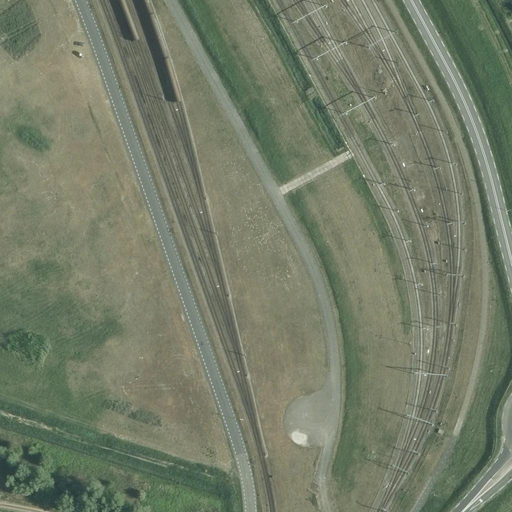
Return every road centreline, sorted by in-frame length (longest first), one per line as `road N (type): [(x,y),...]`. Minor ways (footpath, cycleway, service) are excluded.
road 1 (unclassified): [(250,511),(236,443),(80,0)]
road 2 (secondary): [(511,262),(474,126),(410,0)]
